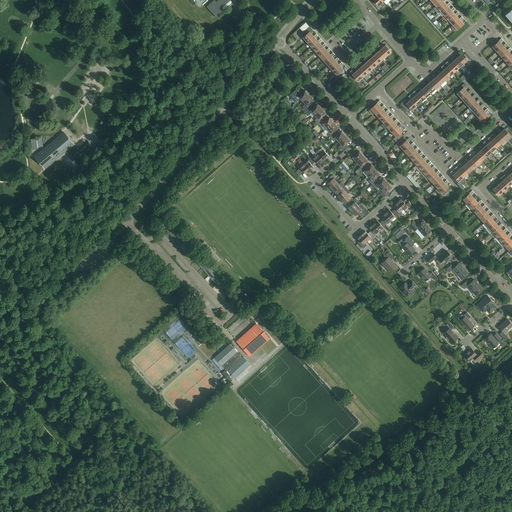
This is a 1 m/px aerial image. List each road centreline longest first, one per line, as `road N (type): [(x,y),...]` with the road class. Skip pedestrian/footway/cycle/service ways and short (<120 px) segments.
road 1 (unclassified): [(0,338),(127,221),(279,40)]
road 2 (residential): [(365,134),(319,179),(320,189),(356,228),(407,182)]
